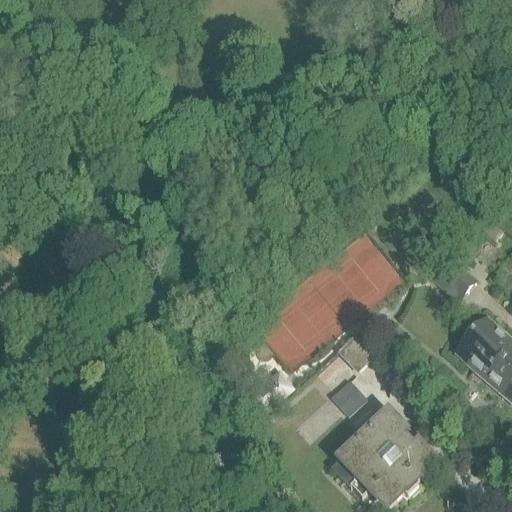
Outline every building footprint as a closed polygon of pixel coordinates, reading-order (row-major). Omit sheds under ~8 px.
[(464,246),(454,256),(460,262),(470,252),(464,246)] [(437,284),(461,305),(476,288),(452,267),(437,284)] [(511,404),(511,350),(484,328),(458,360),(511,404)] [(358,376),(378,357),(360,338),(340,357),(358,376)] [(348,384),(356,377),(339,360),(332,367),(348,384)] [(291,398),(279,385),(250,413),(262,425),(291,398)] [(420,455),(424,451),(408,435),(404,438),(389,423),(335,476),(362,504),(368,499),(370,501),(373,498),(386,511),(391,511),(405,498),(409,502),(421,490),(418,487),(435,470),(420,455)]
